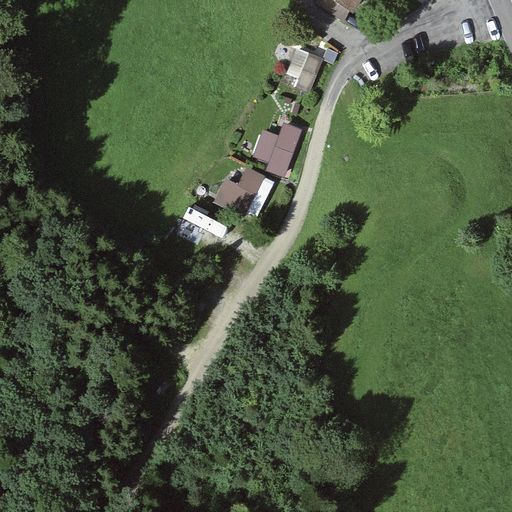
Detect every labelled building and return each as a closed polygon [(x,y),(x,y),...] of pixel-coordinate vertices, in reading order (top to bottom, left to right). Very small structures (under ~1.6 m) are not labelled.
[(321,0),(348,15),(356,0),(321,0)] [(327,63),(294,52),(283,83),(316,94),(327,63)] [(304,131),(278,125),(266,171),(292,178),(304,131)] [(274,189),(250,175),(232,206),(257,220),(274,189)] [(227,246),(207,225),(171,259),(190,280),(227,246)]
